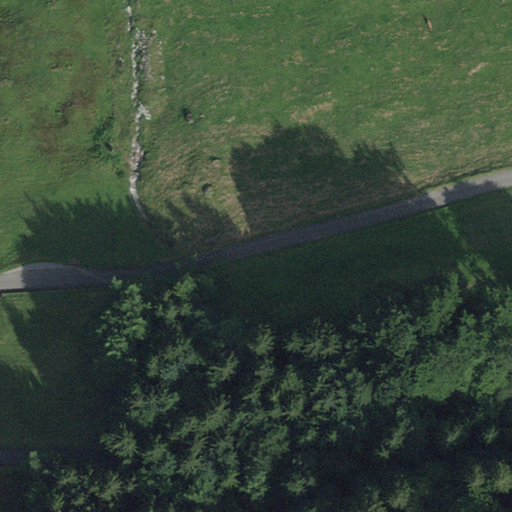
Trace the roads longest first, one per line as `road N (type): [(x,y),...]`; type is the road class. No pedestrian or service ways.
road 1 (unclassified): [(511,178),(204,259),(0,282)]
road 2 (unclassified): [(0,462),(280,480),(381,455),(511,455)]
